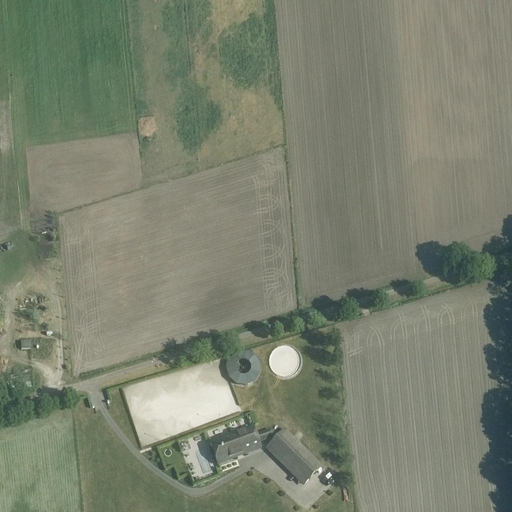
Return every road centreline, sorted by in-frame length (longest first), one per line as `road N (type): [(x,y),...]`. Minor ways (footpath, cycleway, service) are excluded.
road 1 (unclassified): [(0,410),(511,256)]
road 2 (unknown): [(89,383),(146,461),(182,486),(204,486),(255,463),(294,492),(316,477)]
